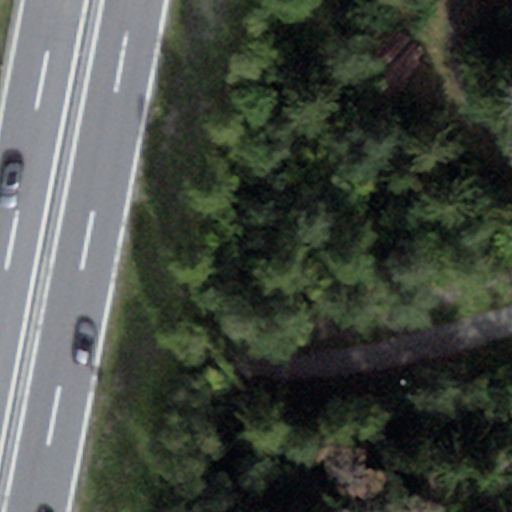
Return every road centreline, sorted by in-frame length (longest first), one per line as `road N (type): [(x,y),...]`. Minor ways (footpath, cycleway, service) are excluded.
road 1 (unclassified): [(511,316),(365,361),(217,381),(0,335)]
road 2 (trunk): [(35,511),(133,0)]
road 3 (trunk): [(56,0),(0,298)]
